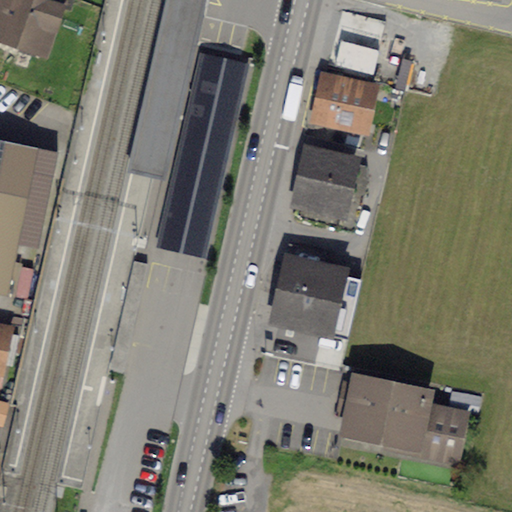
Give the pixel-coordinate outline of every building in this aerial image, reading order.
[(38,0),(9,0),(0,27),(0,31),(42,45),(56,5),(69,10),(72,0),(42,0),(43,1),(38,0)] [(166,0),(127,172),(167,181),(208,0),(166,0)] [(341,10),(328,63),(367,72),(381,20),(341,10)] [(203,256),(248,62),(203,51),(158,246),(203,256)] [(327,80),(323,103),(319,102),(315,123),(334,127),(335,121),(362,127),(370,89),(327,80)] [(0,294),(7,296),(38,148),(0,140),(0,294)] [(311,154),(296,217),(337,226),(352,164),(311,154)] [(149,263),(135,259),(118,330),(132,333),(149,263)] [(293,264),(281,318),(324,328),(337,274),(293,264)] [(357,292),(343,289),(337,317),(351,320),(357,292)] [(132,333),(118,330),(109,371),(123,374),(132,333)] [(423,396),(362,383),(353,428),(391,436),(389,445),(454,459),(463,415),(420,406),(423,396)]
